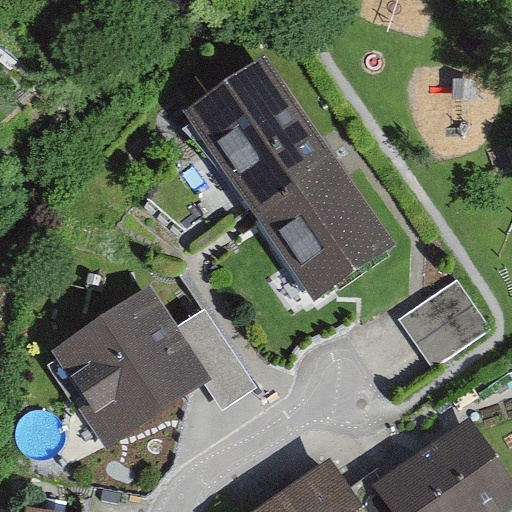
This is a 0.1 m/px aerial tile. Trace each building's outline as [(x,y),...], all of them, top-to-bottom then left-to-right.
[(268,65),(185,119),(306,303),(388,249),(268,65)] [(460,280),(400,316),(433,369),(493,333),(460,280)] [(175,332),(148,291),(51,355),(109,442),(206,379),(175,332)] [(205,312),(175,332),(206,379),(226,409),(257,389),(205,312)] [(511,485),(458,421),(380,486),(401,511),(486,511),(511,491),(511,485)] [(365,511),(329,468),(276,511),(365,511)]
